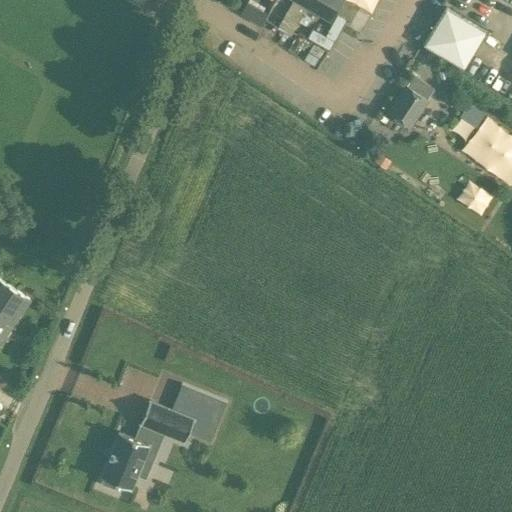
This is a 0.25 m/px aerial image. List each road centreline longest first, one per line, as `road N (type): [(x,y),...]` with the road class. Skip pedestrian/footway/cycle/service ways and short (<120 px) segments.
road 1 (unclassified): [(0,495),(160,104),(192,0)]
road 2 (unknown): [(202,0),(309,72),(336,79),(368,64),(406,0)]
